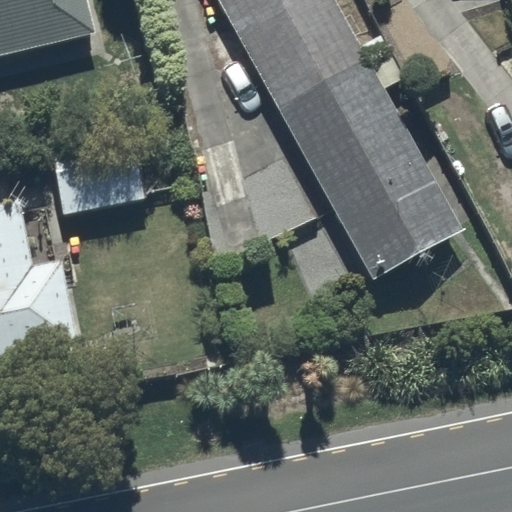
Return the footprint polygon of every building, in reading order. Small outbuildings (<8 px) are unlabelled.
[(0,0),(0,66),(94,44),(83,0),(0,0)] [(358,54),(327,0),(208,0),(370,292),(462,240),(383,99),(405,87),(380,42),(358,54)] [(129,125),(44,141),(59,225),(145,209),(129,125)] [(0,170),(0,205),(29,199),(22,166),(0,170)] [(30,277),(19,214),(0,217),(0,369),(75,356),(59,272),(30,277)]
